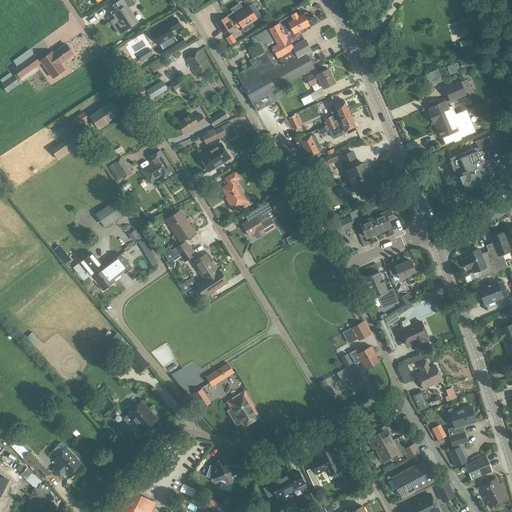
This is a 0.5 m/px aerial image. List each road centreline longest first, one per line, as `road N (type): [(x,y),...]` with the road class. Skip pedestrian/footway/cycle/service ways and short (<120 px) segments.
road 1 (unclassified): [(338,418),(64,0)]
road 2 (unknown): [(86,215),(105,226),(130,218),(146,233),(157,267),(123,301),(120,318),(183,394),(197,435)]
road 3 (residential): [(182,0),(341,268)]
road 4 (residential): [(338,418),(245,443),(175,433),(153,441),(92,511)]
road 5 (tertiary): [(431,230),(327,0)]
road 6 (tertiary): [(511,471),(441,256)]
road 7 (residential): [(401,389),(477,511)]
road 8 (residential): [(341,268),(401,389)]
